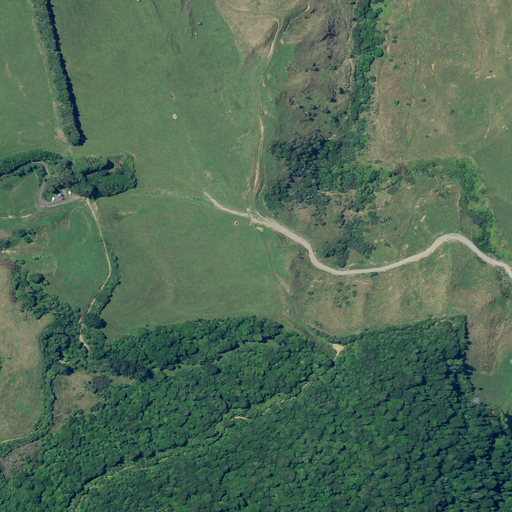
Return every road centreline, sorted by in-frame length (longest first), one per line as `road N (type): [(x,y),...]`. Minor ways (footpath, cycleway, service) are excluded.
road 1 (track): [(76,511),(102,480),(210,444),(231,422),(298,395),(354,341),(440,323),(454,336),(460,387),(496,421),(495,469),(511,489)]
road 2 (track): [(44,172),(44,201),(88,200),(110,266),(83,328),(87,353),(49,368),(40,423),(0,442)]
